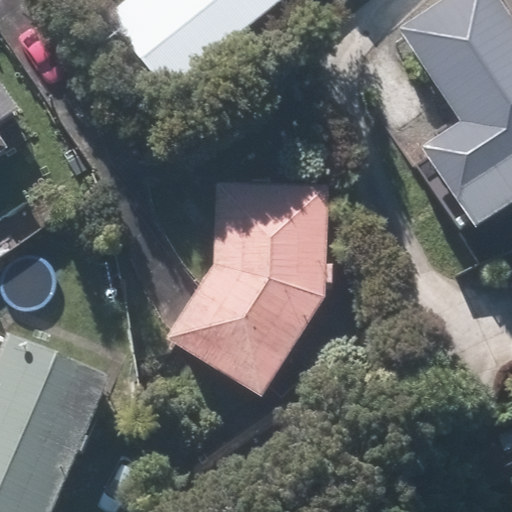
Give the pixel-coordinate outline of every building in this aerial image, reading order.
[(285,8),(278,0),(135,0),(107,23),(169,101),(285,8)] [(511,14),(502,0),(465,0),(409,37),(468,125),(430,150),(485,232),(511,213),(511,14)] [(0,164),(12,156),(0,138),(0,164)] [(330,310),(337,196),(224,187),(214,290),(175,340),(268,402),(330,310)] [(66,511),(119,378),(10,336),(0,362),(0,511),(66,511)]
